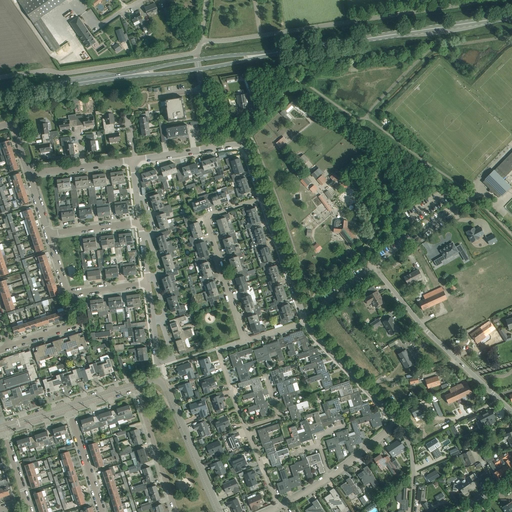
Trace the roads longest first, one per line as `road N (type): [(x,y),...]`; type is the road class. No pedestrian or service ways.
road 1 (unclassified): [(511,411),(434,339),(377,269),(381,258),(469,199)]
road 2 (primary): [(511,16),(258,55)]
road 3 (residential): [(244,341),(206,217),(263,198)]
road 4 (unknown): [(107,21),(80,3),(69,5),(74,49),(54,54),(17,0)]
road 5 (tertiary): [(217,511),(158,381)]
road 6 (primary): [(136,73),(0,94)]
road 7 (residential): [(397,422),(305,321)]
road 8 (residential): [(175,511),(134,385)]
road 9 (residential): [(305,321),(263,198)]
